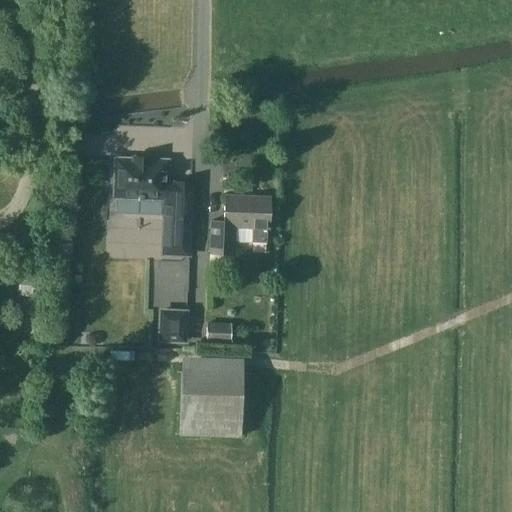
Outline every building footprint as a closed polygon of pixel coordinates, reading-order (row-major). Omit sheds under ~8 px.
[(191,213),(191,181),(167,181),(167,159),(149,159),(149,157),(133,157),(133,159),(115,159),(115,197),(167,197),(167,213),(191,213)] [(266,226),(267,195),(223,194),(222,219),(210,219),(209,252),(227,252),(228,225),(251,226),(251,239),(264,240),(264,226),(266,226)] [(160,311),(159,340),(184,341),(185,312),(160,311)] [(203,343),(229,344),(230,325),(204,324),(203,343)] [(181,372),(180,433),(241,435),(242,374),(181,372)]
